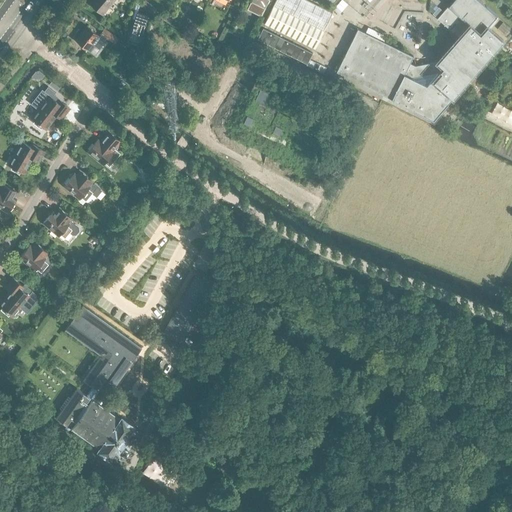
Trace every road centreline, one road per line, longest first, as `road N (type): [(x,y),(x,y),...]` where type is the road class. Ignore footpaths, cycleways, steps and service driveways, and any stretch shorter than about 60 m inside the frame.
road 1 (residential): [(511,327),(309,245),(247,211),(98,90)]
road 2 (residential): [(3,248),(98,90)]
